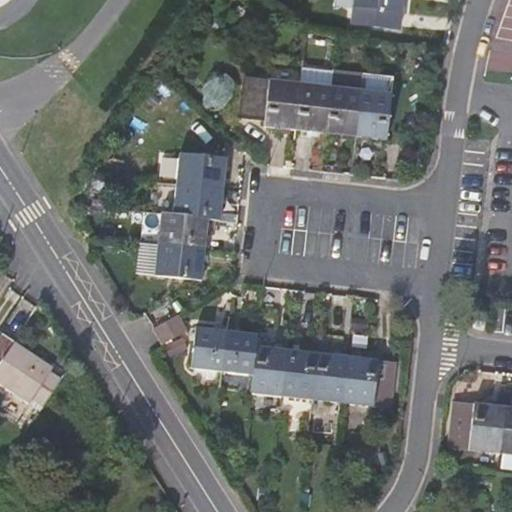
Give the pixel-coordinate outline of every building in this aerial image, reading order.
[(347,0),(344,32),(390,38),(395,0),(347,0)] [(238,82),(234,122),(259,125),(258,130),(380,142),(385,96),(238,82)] [(174,158),(170,190),(166,219),(154,218),(147,280),(193,285),(200,224),(212,225),(218,163),(174,158)] [(159,325),(168,340),(191,326),(183,310),(159,325)] [(34,391),(47,400),(63,375),(51,367),(54,362),(5,329),(0,335),(0,376),(31,397),(34,391)] [(251,340),(220,336),(190,333),(185,370),(246,377),(244,398),(384,414),(389,368),(249,352),(251,340)] [(496,452),(501,407),(452,402),(447,447),(496,452)] [(48,405),(29,429),(41,438),(36,443),(45,449),(48,445),(62,456),(81,433),(48,405)] [(511,454),(511,408),(501,407),(496,452),(511,454)]
